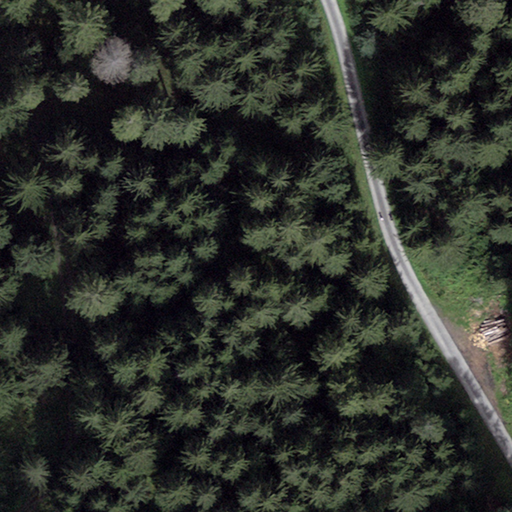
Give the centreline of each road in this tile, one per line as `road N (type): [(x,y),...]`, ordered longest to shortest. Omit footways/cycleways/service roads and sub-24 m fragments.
road 1 (track): [(327,0),(386,230),(511,453)]
road 2 (track): [(29,511),(57,464),(76,379),(73,278),(0,66)]
